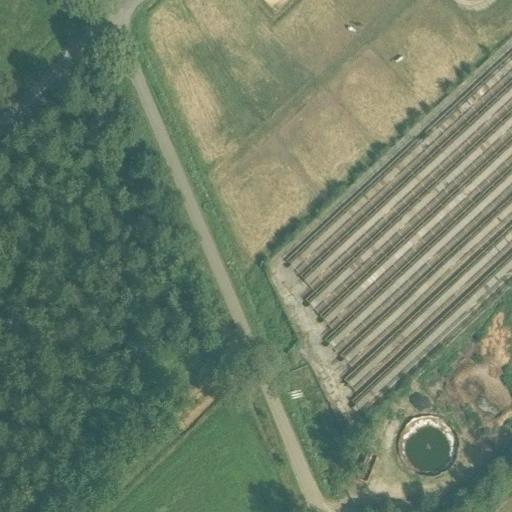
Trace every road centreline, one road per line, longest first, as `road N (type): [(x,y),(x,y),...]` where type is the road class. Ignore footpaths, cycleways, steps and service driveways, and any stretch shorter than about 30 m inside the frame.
road 1 (unclassified): [(317,511),(112,20)]
road 2 (unclassified): [(0,129),(112,20)]
